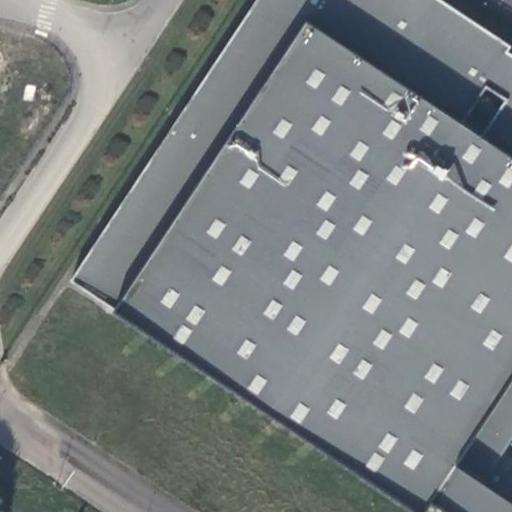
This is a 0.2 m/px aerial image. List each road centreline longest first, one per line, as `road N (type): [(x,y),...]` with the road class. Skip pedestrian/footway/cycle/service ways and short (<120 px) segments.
road 1 (residential): [(109,52),(0,247)]
road 2 (residential): [(0,417),(147,511)]
